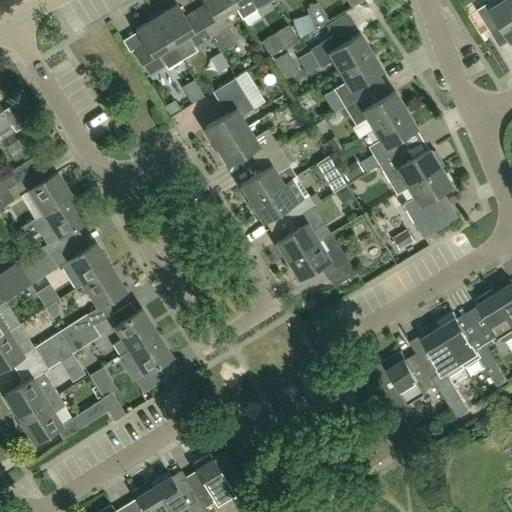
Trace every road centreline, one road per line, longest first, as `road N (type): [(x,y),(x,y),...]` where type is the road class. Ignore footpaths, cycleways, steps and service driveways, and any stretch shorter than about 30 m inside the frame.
road 1 (residential): [(108,187),(162,155),(179,157),(261,289),(264,308),(224,334),(209,335),(188,318)]
road 2 (residential): [(9,19),(108,187)]
road 3 (residential): [(354,336),(511,240)]
road 4 (residential): [(41,511),(195,414)]
road 5 (residential): [(188,318),(108,187)]
road 6 (residential): [(470,123),(424,0)]
